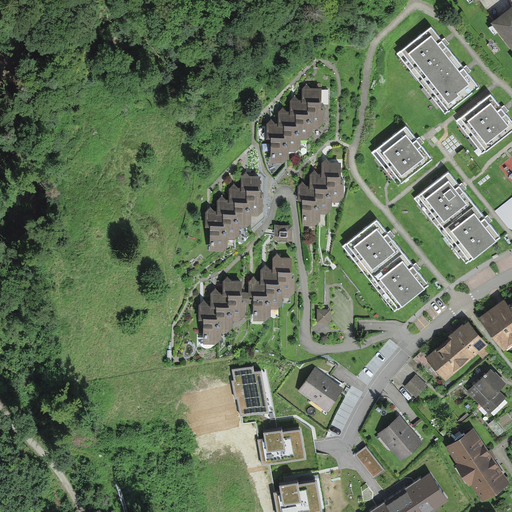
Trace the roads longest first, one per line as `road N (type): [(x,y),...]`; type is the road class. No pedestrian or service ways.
road 1 (residential): [(511,274),(409,343),(347,443)]
road 2 (track): [(113,70),(63,119),(0,237)]
road 3 (track): [(0,406),(82,511)]
